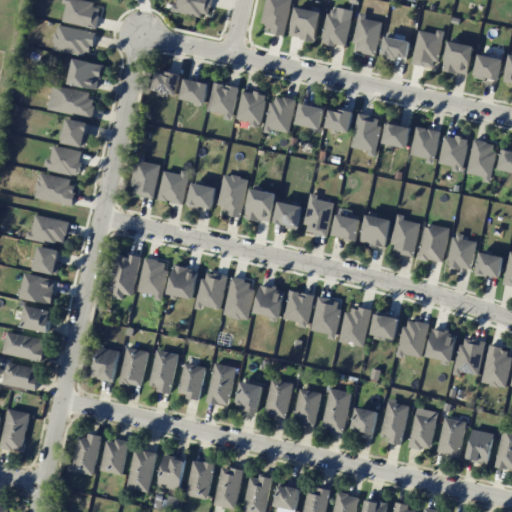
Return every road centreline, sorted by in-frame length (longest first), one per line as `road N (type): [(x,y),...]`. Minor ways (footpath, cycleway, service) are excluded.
road 1 (residential): [(34,511),(140,34)]
road 2 (residential): [(59,400),(511,499)]
road 3 (residential): [(511,318),(372,277),(100,216)]
road 4 (residential): [(140,34),(511,115)]
